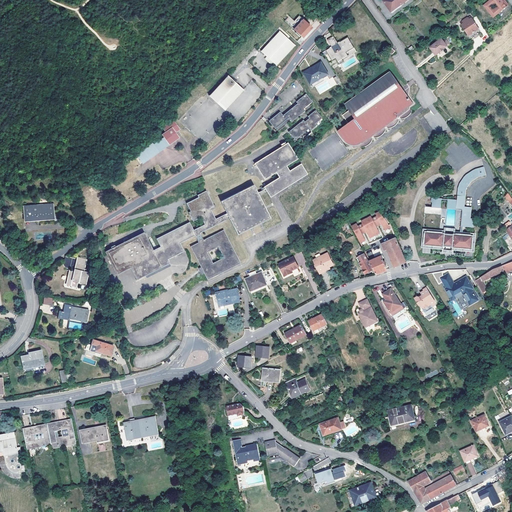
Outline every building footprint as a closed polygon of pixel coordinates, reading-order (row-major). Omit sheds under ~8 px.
[(407,0),(384,0),(383,1),(391,12),(407,0)] [(501,0),(489,0),(484,5),(493,17),(506,6),(505,5),(501,0)] [(464,23),(462,25),(469,35),(480,28),(472,18),(470,19),(469,17),(463,21),(464,23)] [(311,27),(303,19),(294,29),(302,37),(303,35),(311,27)] [(294,44),(280,31),(261,51),(275,64),(294,44)] [(338,43),(334,37),(328,41),(332,47),(326,51),(332,61),(336,59),(338,62),(348,56),(346,52),(354,48),(348,37),(338,43)] [(441,39),(430,48),(436,56),(439,53),(440,53),(444,49),(447,46),(441,39)] [(305,74),(311,84),(322,77),(328,74),(321,63),(313,68),(314,69),(305,74)] [(413,103),(390,72),(345,104),(349,110),(343,115),(349,124),(338,132),(345,141),(346,143),(348,145),(350,145),(352,146),(355,146),(357,146),(359,145),(360,144),(361,143),(397,117),(396,115),(413,103)] [(243,89),(228,76),(210,96),(224,109),(243,89)] [(322,77),(311,84),(313,87),(324,80),(322,77)] [(280,112),(269,121),(275,128),(289,117),(291,120),(304,110),(303,108),(312,101),(305,94),(296,101),(298,103),(283,115),(280,112)] [(321,118),(315,110),(308,116),(309,118),(305,122),(303,120),(289,131),(295,139),(308,128),(310,130),(316,125),(314,123),(321,118)] [(137,154),(143,162),(178,137),(174,131),(177,129),(172,123),(170,121),(163,126),(166,131),(162,134),(164,137),(153,145),(152,143),(137,154)] [(161,247),(153,250),(144,232),(105,252),(117,274),(131,267),(137,279),(169,263),(168,259),(183,251),(180,243),(195,235),(199,242),(191,246),(207,279),(240,263),(223,230),(203,240),(200,233),(229,218),(237,234),(270,217),(259,196),(267,192),(270,196),(307,174),(301,163),(289,171),(286,166),(297,158),(288,143),(255,163),(264,179),(276,172),(279,177),(264,187),(265,188),(258,193),(253,185),(221,201),(227,213),(215,219),(211,210),(214,208),(206,191),(198,195),(199,197),(187,203),(191,211),(189,212),(193,221),(201,217),(205,224),(193,230),(189,222),(157,238),(161,247)] [(436,203),(435,208),(443,208),(444,201),(449,201),(448,209),(463,211),(460,233),(454,232),(454,235),(445,235),(446,232),(424,231),(423,247),(445,249),(445,246),(453,247),(453,249),(474,251),(475,234),(463,233),(463,226),(473,227),(474,219),(470,219),(471,208),(465,208),(466,189),(471,181),(478,177),(486,175),(484,167),(475,168),(473,170),(466,174),(464,176),(459,183),(458,188),(457,200),(432,197),(432,201),(434,203),(436,203)] [(114,190),(124,184),(120,177),(110,182),(114,190)] [(55,219),(53,203),(23,205),(25,222),(55,219)] [(356,223),(352,225),(360,243),(365,240),(362,234),(363,234),(365,232),(366,232),(369,238),(379,233),(376,227),(377,226),(380,225),(381,224),(385,230),(391,227),(390,225),(389,225),(381,211),(375,214),(377,216),(372,218),(371,216),(361,221),(362,223),(358,225),(356,223)] [(396,238),(384,243),(395,268),(406,263),(396,238)] [(328,253),(313,260),(319,273),(334,265),(328,253)] [(365,254),(357,258),(365,274),(373,271),(365,254)] [(294,257),(279,265),(285,276),(293,272),(292,271),(299,267),(294,257)] [(382,257),(370,262),(377,275),(388,271),(382,257)] [(78,258),(77,259),(74,272),(70,270),(66,283),(76,286),(77,281),(85,283),(88,273),(83,272),(86,260),(78,258)] [(511,261),(493,269),(480,277),(482,282),(504,272),(505,274),(511,270),(511,261)] [(246,279),(251,291),(267,284),(262,272),(246,279)] [(472,288),(466,277),(454,284),(448,275),(441,279),(447,289),(446,289),(452,300),(464,294),(470,304),(478,300),(471,289),(472,288)] [(483,283),(478,286),(482,293),(486,291),(483,283)] [(391,288),(382,294),(386,300),(383,301),(392,316),(403,308),(391,288)] [(417,297),(415,298),(420,306),(421,306),(427,316),(435,312),(433,309),(434,306),(435,307),(436,303),(426,288),(423,290),(424,291),(421,293),(423,296),(419,298),(417,297)] [(227,291),(217,294),(219,305),(227,304),(227,305),(233,303),(233,302),(240,301),(237,290),(227,292),(227,291)] [(52,297),(44,296),(42,303),(51,305),(52,297)] [(378,319),(368,299),(360,303),(363,309),(364,311),(361,312),(359,313),(366,327),(373,323),(373,322),(378,319)] [(86,320),(88,310),(71,307),(71,305),(64,304),(61,318),(69,319),(70,317),(86,320)] [(327,324),(322,314),(309,321),(313,330),(327,324)] [(293,331),(286,335),(291,343),(307,334),(301,325),(292,330),(293,331)] [(110,356),(113,346),(93,340),(90,349),(110,356)] [(24,368),(43,364),(41,351),(29,353),(29,355),(22,356),(24,368)] [(279,382),(280,370),(263,368),(262,381),(279,382)] [(292,391),(294,397),(304,392),(303,391),(309,389),(305,380),(298,384),(295,378),(287,382),(289,386),(287,387),(290,392),(292,391)] [(230,406),(227,407),(228,416),(238,415),(238,416),(244,415),(243,413),(245,413),(244,407),(240,404),(237,405),(230,406)] [(412,404),(389,410),(392,423),(399,421),(400,423),(416,418),(412,404)] [(416,420),(416,418),(400,423),(392,424),(392,423),(389,410),(387,410),(391,426),(416,420)] [(471,421),(476,431),(489,426),(484,415),(471,421)] [(128,439),(158,433),(154,416),(125,422),(128,439)] [(499,422),(506,435),(510,432),(510,431),(511,429),(511,416),(499,422)] [(342,429),(338,418),(320,424),(323,435),(342,429)] [(52,447),(76,443),(72,420),(48,425),(52,443),(52,445),(52,447)] [(48,425),(24,430),(28,448),(52,443),(48,425)] [(106,426),(81,431),(83,442),(98,439),(98,442),(109,440),(106,426)] [(0,451),(4,451),(17,448),(15,434),(7,435),(8,439),(4,440),(0,440),(0,451)] [(241,440),(233,441),(238,467),(248,465),(248,463),(254,462),(254,464),(261,463),(258,447),(243,450),(241,440)] [(279,457),(286,461),(297,468),(302,461),(277,446),(276,444),(266,446),(269,459),(279,457)] [(474,445),(461,450),(465,460),(465,461),(478,455),(474,445)] [(21,447),(17,448),(18,453),(5,456),(6,464),(7,466),(7,468),(8,470),(9,471),(10,472),(11,473),(12,474),(14,475),(16,475),(18,475),(21,474),(21,473),(25,472),(21,447)] [(18,453),(17,448),(4,451),(5,456),(18,453)] [(279,457),(269,459),(270,467),(284,464),(286,461),(279,457)] [(313,465),(315,470),(331,462),(329,458),(313,465)] [(471,476),(476,475),(472,462),(467,463),(471,476)] [(465,469),(462,464),(453,469),(455,474),(465,469)] [(328,480),(329,482),(334,481),(333,478),(334,478),(334,477),(333,477),(330,470),(316,475),(319,482),(328,480)] [(448,471),(431,480),(427,482),(428,483),(429,486),(450,475),(448,471)] [(303,472),(297,475),(300,483),(307,479),(303,472)] [(423,485),(428,483),(427,482),(431,480),(426,472),(408,481),(418,497),(421,502),(422,503),(430,498),(423,485)] [(429,486),(428,483),(423,485),(430,498),(450,488),(456,485),(450,475),(429,486)] [(499,481),(493,484),(497,494),(503,491),(499,481)] [(371,484),(351,491),(356,504),(376,497),(371,484)] [(489,497),(492,506),(501,502),(493,485),(472,494),(476,503),(489,497)] [(456,502),(453,496),(442,502),(426,510),(426,511),(448,511),(449,511),(448,508),(451,506),(450,505),(456,502)]
